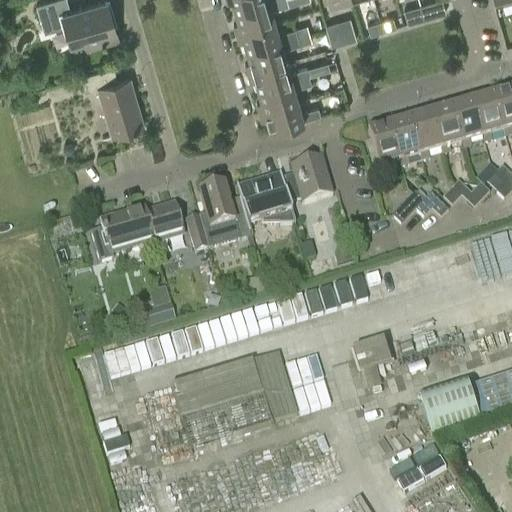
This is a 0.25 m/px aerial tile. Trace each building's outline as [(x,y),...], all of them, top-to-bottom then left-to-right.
[(66,0),(52,0),(36,5),(44,32),(65,25),(71,44),(84,40),(88,48),(118,39),(107,1),(69,11),(66,0)] [(235,13),(277,0),(226,0),(227,4),(232,2),(235,13)] [(236,34),(274,22),(271,11),(289,6),(286,0),(277,0),(235,13),(238,23),(233,24),(236,34)] [(337,1),(339,0),(328,0),(329,3),(331,9),(339,7),(337,1)] [(440,0),(420,6),(421,9),(424,19),(445,13),(441,0),(440,0)] [(412,23),(424,19),(421,9),(420,6),(403,12),(407,25),(412,23)] [(383,32),(395,28),(392,18),(380,21),(383,32)] [(370,35),(383,32),(380,21),(367,25),(370,35)] [(246,52),(297,37),(295,29),(278,34),(274,22),(236,34),(239,43),(243,41),(246,52)] [(336,22),(325,25),(331,47),(355,40),(352,29),(339,33),(336,22)] [(248,73),(286,62),(282,50),(299,45),(297,37),(246,52),(250,63),(245,64),(248,73)] [(258,91),(309,76),(306,68),(289,73),(286,62),(248,73),(250,82),(255,81),(258,91)] [(114,67),(80,77),(84,92),(98,88),(112,136),(143,127),(129,79),(117,82),(114,67)] [(259,112),(297,101),(294,89),(311,85),(309,76),(258,91),(261,102),(257,103),(259,112)] [(511,138),(510,132),(511,131),(511,91),(492,98),(502,134),(504,141),(511,138)] [(489,138),(502,134),(492,98),(471,103),(482,140),(481,140),(483,147),(491,144),(489,138)] [(297,101),(259,112),(262,121),(267,119),(270,131),(320,116),(317,108),(301,113),(297,101)] [(469,144),(481,140),(482,140),(471,103),(450,109),(461,146),(460,146),(462,153),(471,150),(469,144)] [(440,152),(442,159),(450,157),(448,149),(460,146),(461,146),(450,109),(430,115),(440,152)] [(427,155),(440,152),(430,115),(409,121),(420,158),(419,158),(421,165),(429,163),(427,155)] [(406,161),(419,158),(420,158),(409,121),(388,127),(399,164),(398,164),(400,171),(408,168),(406,161)] [(386,167),(398,164),(399,164),(388,127),(367,133),(380,177),(388,174),(386,167)] [(73,150),(73,147),(72,144),(69,143),(66,144),(63,146),(63,149),(65,152),(68,153),(71,153),(73,150)] [(281,182),(288,206),(300,203),(301,207),(332,198),(321,160),(290,169),(293,178),(281,182)] [(504,203),(511,194),(511,180),(501,171),(494,179),(502,187),(495,195),(504,203)] [(240,201),(239,201),(247,227),(261,223),(261,227),(294,226),(288,206),(281,182),(279,176),(236,188),(240,201)] [(495,195),(502,187),(494,179),(486,187),(495,195)] [(450,193),(459,202),(460,200),(473,212),(488,196),(479,188),(470,197),(458,185),(450,193)] [(251,240),(247,227),(239,201),(228,204),(223,188),(199,195),(205,217),(198,219),(208,252),(251,240)] [(451,210),(459,202),(450,193),(442,201),(451,210)] [(415,213),(423,204),(415,196),(392,219),(401,228),(415,213)] [(423,204),(415,213),(423,221),(431,213),(440,222),(448,213),(431,197),(423,204)] [(132,217),(141,248),(150,246),(151,248),(183,239),(173,207),(145,215),(145,213),(132,217)] [(112,257),(141,248),(132,217),(120,220),(120,217),(100,222),(102,231),(90,234),(99,265),(113,261),(112,257)] [(198,220),(186,224),(195,254),(207,251),(198,220)] [(352,263),(347,248),(338,251),(334,258),(337,267),(352,263)] [(247,286),(252,301),(266,297),(262,282),(247,286)] [(281,304),(269,308),(276,329),(289,324),(281,304)] [(121,333),(131,320),(116,309),(107,322),(121,333)] [(238,315),(242,338),(267,333),(263,310),(238,315)] [(204,351),(227,347),(222,322),(199,327),(204,351)] [(174,334),(130,348),(137,372),(181,358),(174,334)] [(380,341),(350,348),(361,390),(378,386),(373,368),(386,365),(380,341)] [(276,359),(171,392),(191,454),(296,420),(276,359)] [(511,413),(511,376),(469,390),(479,421),(480,424),(511,413)]
